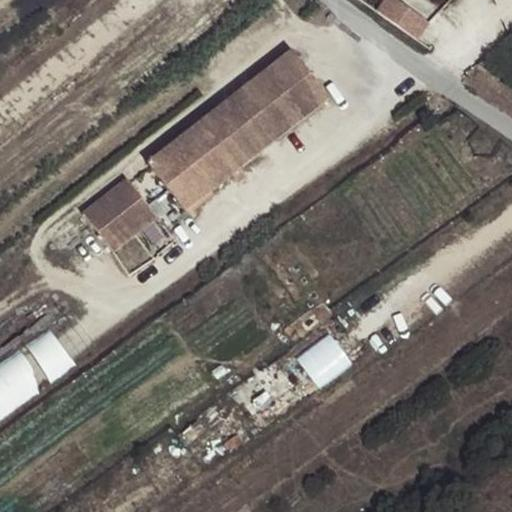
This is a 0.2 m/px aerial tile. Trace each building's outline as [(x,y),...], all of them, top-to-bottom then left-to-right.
[(145,162),(183,210),(327,96),(289,48),(145,162)] [(125,178),(81,213),(105,243),(149,208),(125,178)] [(155,216),(149,208),(105,243),(111,251),(155,216)] [(52,330),(30,346),(56,381),(78,364),(52,330)] [(19,352),(0,365),(0,421),(45,387),(19,352)] [(25,359),(48,386),(55,381),(31,354),(25,359)]
